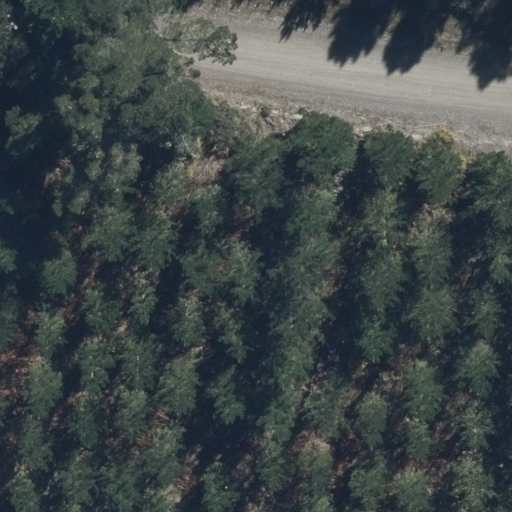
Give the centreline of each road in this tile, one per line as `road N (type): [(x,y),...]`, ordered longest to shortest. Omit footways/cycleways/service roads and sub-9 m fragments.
road 1 (track): [(511,110),(0,38)]
road 2 (track): [(159,511),(85,485),(30,481),(0,507)]
